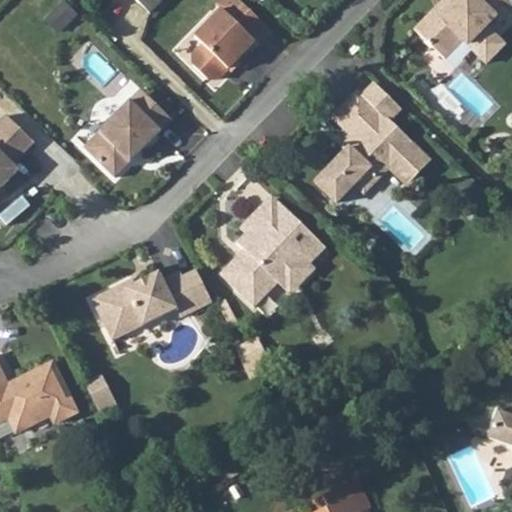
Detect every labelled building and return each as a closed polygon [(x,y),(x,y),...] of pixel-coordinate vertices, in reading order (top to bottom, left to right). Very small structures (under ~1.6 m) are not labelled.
[(161,0),(133,0),(148,14),(161,0)] [(257,46),(270,32),(237,0),(221,0),(216,6),(220,10),(194,37),(202,45),(192,55),(192,66),(207,80),(217,80),(253,42),(257,46)] [(461,40),(485,63),(503,44),(485,26),(494,17),(499,22),(511,8),(511,1),(510,0),(454,0),(439,16),(433,11),(414,31),(443,59),(461,40)] [(375,84),(362,97),(387,122),(400,109),(375,85),(375,84)] [(116,114),(122,120),(146,95),(140,90),(116,114)] [(362,97),(358,93),(333,118),(356,140),(315,183),(336,203),(355,184),(368,170),(378,179),(389,168),(406,185),(428,161),(387,122),(362,97)] [(83,148),(114,178),(171,120),(146,95),(122,120),(116,114),(83,148)] [(0,187),(17,170),(12,165),(33,143),(5,115),(0,120),(0,187)] [(368,170),(355,184),(364,193),(378,179),(368,170)] [(235,259),(219,275),(253,308),(277,283),(285,275),(289,275),(296,282),(303,282),(311,273),(311,266),(309,265),(325,248),(274,199),(258,215),(255,212),(239,228),(245,234),(235,243),(245,253),(237,261),(235,259)] [(211,303),(195,271),(182,277),(198,310),(211,303)] [(198,310),(182,277),(179,272),(162,281),(158,273),(120,291),(113,289),(102,295),(99,301),(93,304),(111,341),(176,309),(180,318),(198,310)] [(296,282),(289,275),(285,275),(277,283),(289,296),(303,282),(296,282)] [(232,345),(242,364),(261,355),(252,335),(232,345)] [(261,355),(242,364),(244,369),(263,359),(261,355)] [(0,373),(0,421),(8,418),(15,432),(49,415),(53,424),(76,413),(51,363),(6,386),(0,373)] [(84,384),(96,408),(113,400),(101,375),(84,384)] [(96,408),(99,414),(116,406),(113,400),(96,408)] [(511,416),(498,412),(488,439),(511,447),(511,416)] [(357,482),(322,498),(327,509),(328,511),(366,511),(370,510),(357,482)]
